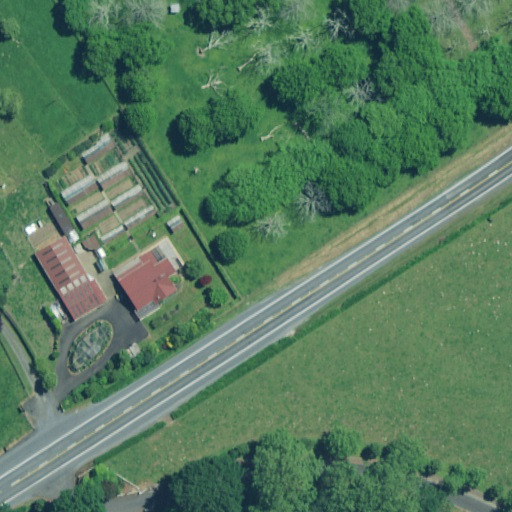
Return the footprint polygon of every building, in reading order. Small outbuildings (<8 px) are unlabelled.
[(117,146),(112,138),(84,156),(89,164),(117,146)] [(83,163),(79,157),(57,170),(62,177),(83,163)] [(131,174),(126,166),(100,182),(105,190),(131,174)] [(98,188),(92,179),(64,196),(70,205),(98,188)] [(144,194),(140,187),(113,204),(117,211),(144,194)] [(57,200),(50,204),(65,234),(72,231),(57,200)] [(113,212),(108,204),(78,222),(83,230),(113,212)] [(155,213),(151,207),(124,225),(128,231),(155,213)] [(186,226),(180,215),(168,223),(175,233),(186,226)] [(123,233),(119,228),(101,240),(105,245),(123,233)] [(91,282),(64,237),(36,254),(76,321),(106,303),(92,281),(91,282)] [(100,246),(93,237),(83,244),(90,253),(100,246)] [(158,265),(149,252),(115,275),(137,307),(134,309),(142,320),(161,308),(157,303),(176,290),(168,278),(176,273),(167,259),(158,265)]
